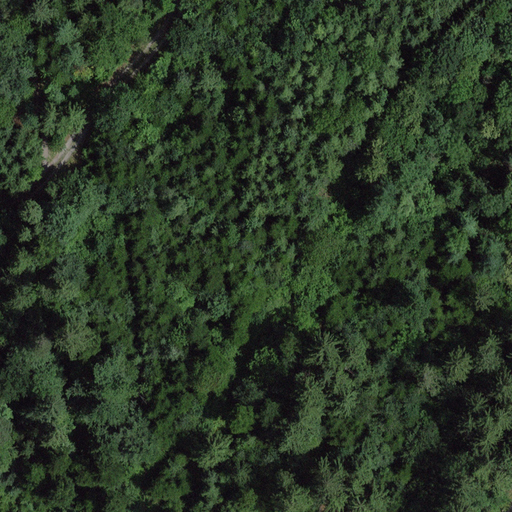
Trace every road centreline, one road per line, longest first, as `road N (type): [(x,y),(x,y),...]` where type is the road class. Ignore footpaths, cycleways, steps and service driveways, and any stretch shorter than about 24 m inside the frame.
road 1 (track): [(484,0),(437,47),(329,210),(245,373),(194,511)]
road 2 (track): [(0,226),(96,131),(183,0)]
